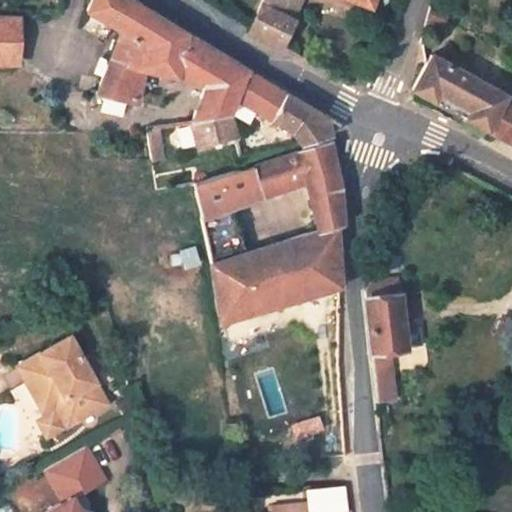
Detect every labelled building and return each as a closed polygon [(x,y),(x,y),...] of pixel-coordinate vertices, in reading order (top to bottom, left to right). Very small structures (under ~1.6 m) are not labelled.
[(120,29),(97,89),(136,104),(136,94),(143,70),(183,80),(173,124),(188,121),(229,113),(245,71),(129,0),(90,0),(86,9),(120,29)] [(289,19),(297,0),(258,0),(258,3),(289,19)] [(443,16),(447,6),(432,0),(430,0),(427,10),(443,16)] [(276,49),(289,19),(258,3),(248,27),(245,32),(276,49)] [(0,61),(15,62),(17,19),(0,18),(0,61)] [(354,73),(369,80),(379,61),(363,54),(354,73)] [(511,104),(503,99),(505,94),(430,54),(412,89),(511,143),(511,104)] [(511,74),(497,66),(492,77),(510,87),(509,90),(511,91),(511,74)] [(270,118),(290,130),(298,145),(327,136),(326,128),(323,118),(282,93),(272,111),(274,112),(270,118)] [(195,147),(234,136),(229,113),(188,121),(195,147)] [(273,161),(271,162),(282,190),(305,181),(335,174),(328,142),(294,152),(295,155),(273,161)] [(273,161),(272,158),(251,164),(193,181),(202,214),(230,206),(230,208),(282,190),(271,162),(273,161)] [(335,174),(305,181),(318,232),(318,233),(336,225),(336,226),(343,224),(338,189),(335,174)] [(202,214),(200,215),(196,217),(203,241),(205,241),(209,267),(212,266),(245,254),(245,253),(230,208),(230,206),(202,214)] [(257,310),(338,286),(336,226),(336,225),(318,233),(318,232),(245,253),(245,254),(212,266),(218,322),(230,319),(257,310)] [(368,283),(363,284),(365,298),(398,294),(397,279),(368,283)] [(388,350),(405,348),(398,294),(365,298),(377,400),(393,399),(388,350)] [(23,387),(39,415),(53,408),(66,429),(106,406),(64,339),(12,369),(23,387)] [(49,483),(89,457),(85,448),(43,474),(49,483)] [(89,457),(49,483),(64,508),(57,511),(93,511),(94,511),(85,498),(77,486),(99,473),(89,457)] [(107,486),(99,473),(77,486),(85,498),(107,486)] [(305,487),(307,511),(347,509),(345,484),(305,487)]
